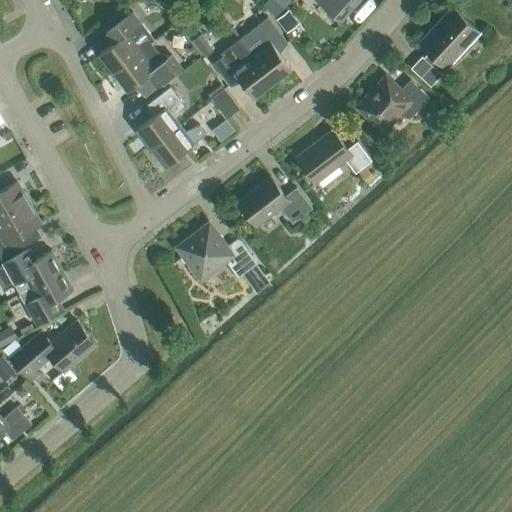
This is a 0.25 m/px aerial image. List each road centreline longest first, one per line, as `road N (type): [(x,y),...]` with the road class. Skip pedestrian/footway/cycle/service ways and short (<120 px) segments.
road 1 (residential): [(102,251),(345,70),(406,0)]
road 2 (residential): [(102,251),(0,73)]
road 3 (residential): [(142,361),(0,484)]
